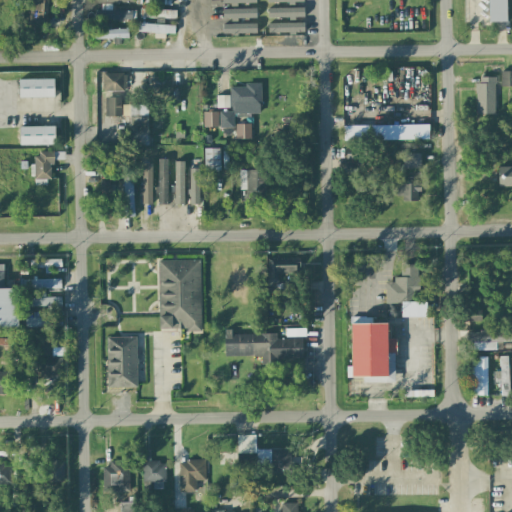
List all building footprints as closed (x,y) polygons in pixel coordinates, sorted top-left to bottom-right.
[(48,0),(23,0),(22,26),(47,27),(48,0)] [(506,21),(505,0),(487,0),(488,22),(506,21)] [(304,8),(268,7),(268,18),(304,18),(304,8)] [(256,18),(256,8),(222,9),(223,19),(256,18)] [(140,17),(175,18),(176,10),(140,9),(140,17)] [(135,10),(94,10),(95,20),(135,19),(135,10)] [(223,33),(256,33),(256,23),(223,24),(223,33)] [(268,23),(268,33),(304,33),(304,23),(268,23)] [(174,33),(174,25),(137,24),(137,32),(174,33)] [(95,39),(128,38),(128,29),(110,29),(110,25),(94,25),(95,39)] [(511,70),(501,71),(500,86),(511,86),(511,70)] [(102,91),(126,91),(126,73),(102,73),(102,91)] [(476,114),(494,114),(494,77),(476,77),(476,114)] [(54,97),(54,79),(18,79),(19,98),(54,97)] [(219,127),(233,127),(233,114),(261,113),(260,85),(229,85),(229,95),(216,95),(216,109),(219,109),(219,127)] [(121,98),(105,97),(105,116),(120,117),(121,98)] [(148,145),(147,104),(129,104),(130,146),(148,145)] [(218,126),(218,112),(203,112),(203,126),(218,126)] [(236,139),(250,139),(250,124),(235,124),(236,139)] [(428,124),(343,126),(343,141),(428,139),(428,124)] [(19,127),(19,145),(55,144),(54,126),(19,127)] [(220,171),(219,148),(203,149),(204,171),(220,171)] [(34,179),(50,179),(50,164),(54,164),(54,152),(35,151),(34,179)] [(420,154),(403,153),(403,168),(420,168),(420,154)] [(157,204),(167,205),(168,159),(157,159),(157,204)] [(183,205),(184,161),(175,161),(173,204),(183,205)] [(152,163),(142,163),(141,204),(151,204),(152,163)] [(498,187),(511,186),(511,166),(498,167),(498,187)] [(189,204),(199,204),(200,169),(190,168),(189,204)] [(124,217),(134,217),(132,171),(122,171),(124,217)] [(100,195),(109,195),(109,181),(100,181),(100,195)] [(396,184),(396,200),(418,200),(418,184),(396,184)] [(100,215),(109,214),(108,203),(100,203),(100,215)] [(298,273),(297,258),(267,259),(267,286),(278,286),(278,273),(298,273)] [(158,261),(159,330),(201,329),(200,260),(158,261)] [(0,327),(17,327),(17,288),(4,288),(3,264),(0,264),(0,327)] [(426,317),(426,301),(419,302),(418,264),(400,265),(401,280),(385,280),(385,303),(401,303),(401,317),(426,317)] [(61,288),(60,279),(20,280),(20,289),(61,288)] [(25,327),(62,326),(61,297),(27,298),(27,309),(33,308),(33,317),(25,318),(25,327)] [(480,321),(481,309),(467,309),(466,321),(480,321)] [(395,382),(395,338),(387,338),(387,323),(351,324),(351,366),(346,366),(346,377),(363,377),(363,383),(395,382)] [(510,332),(468,331),(468,341),(473,341),(473,349),(502,350),(502,342),(510,342),(510,332)] [(276,332),(224,334),(225,356),(261,355),(261,361),(302,360),(302,338),(276,338),(276,332)] [(136,337),(106,337),(107,388),(137,388),(136,337)] [(487,356),(473,356),(472,395),(486,395),(487,356)] [(508,356),(499,356),(500,371),(494,371),(494,385),(500,385),(500,396),(509,395),(508,356)] [(59,358),(39,357),(39,380),(58,381),(59,358)] [(13,372),(0,371),(0,393),(12,394),(13,372)] [(237,453),(256,453),(256,465),(270,465),(270,472),(289,472),(289,449),(255,449),(255,435),(237,435),(237,453)] [(143,483),(153,483),(153,489),(165,489),(164,461),(149,462),(149,450),(142,450),(143,483)] [(64,460),(37,459),(36,481),(64,482),(64,460)] [(103,493),(129,493),(128,459),(110,459),(110,467),(102,467),(103,493)] [(205,461),(179,460),(179,492),(196,492),(196,480),(205,480),(205,461)] [(10,463),(0,463),(0,484),(11,484),(10,463)] [(119,511),(135,511),(135,500),(119,501),(119,511)] [(298,511),(298,503),(281,503),(281,511),(298,511)]
